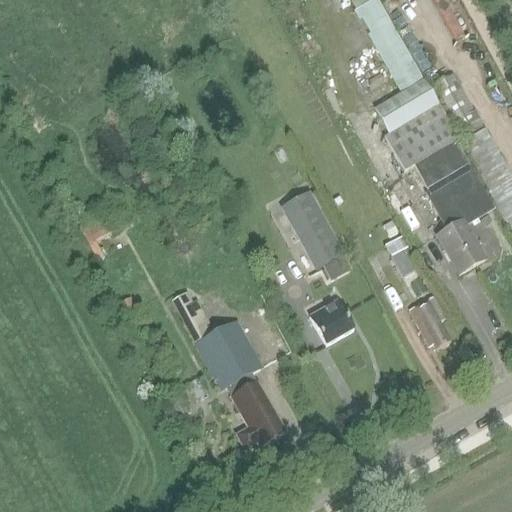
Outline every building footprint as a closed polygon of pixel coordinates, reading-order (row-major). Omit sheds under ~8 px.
[(474,169),(440,109),(377,1),(374,2),(373,0),(355,0),(350,3),(356,13),(355,13),(401,96),(374,111),(389,138),(384,140),(404,176),(415,171),(428,195),(427,195),(448,233),(437,240),(459,277),(485,263),(464,225),(492,209),(470,171),(474,169)] [(451,0),(436,0),(437,0),(457,42),(469,36),(451,0)] [(483,129),(453,77),(431,90),(461,142),(483,129)] [(511,178),(485,131),(462,144),(511,232),(511,178)] [(343,257),(309,193),(281,209),(315,272),(343,257)] [(97,246),(129,226),(125,219),(121,222),(114,209),(78,230),(98,264),(105,260),(97,246)] [(391,223),(383,228),(389,239),(397,235),(391,223)] [(404,251),(391,259),(402,280),(415,273),(404,251)] [(422,271),(409,277),(419,298),(432,292),(422,271)] [(216,325),(210,328),(197,303),(193,305),(187,295),(171,304),(220,394),(226,391),(231,400),(230,400),(247,431),(235,438),(243,454),(256,447),(259,452),(285,437),(257,386),(256,386),(251,378),(263,371),(237,325),(220,334),(216,325)] [(130,300),(119,306),(125,316),(136,310),(130,300)] [(436,352),(451,344),(440,325),(445,322),(432,300),(409,313),(429,350),(433,348),(436,352)] [(309,320),(326,349),(353,333),(337,304),(309,320)] [(198,381),(188,386),(198,405),(208,399),(198,381)] [(188,413),(179,395),(165,402),(174,420),(188,413)]
